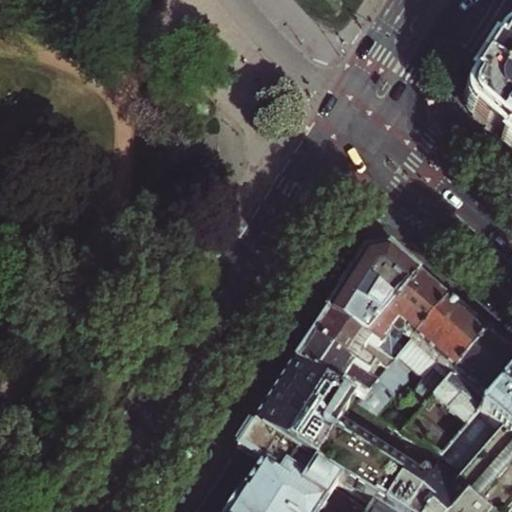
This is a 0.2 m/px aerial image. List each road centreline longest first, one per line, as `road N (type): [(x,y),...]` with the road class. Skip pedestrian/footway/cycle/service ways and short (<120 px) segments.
road 1 (primary): [(343,102),(80,511)]
road 2 (primary): [(126,511),(354,169)]
road 3 (secondary): [(354,169),(511,286)]
road 4 (secondary): [(511,232),(385,126)]
road 5 (primary): [(385,126),(464,0)]
road 6 (primary): [(409,0),(343,102)]
